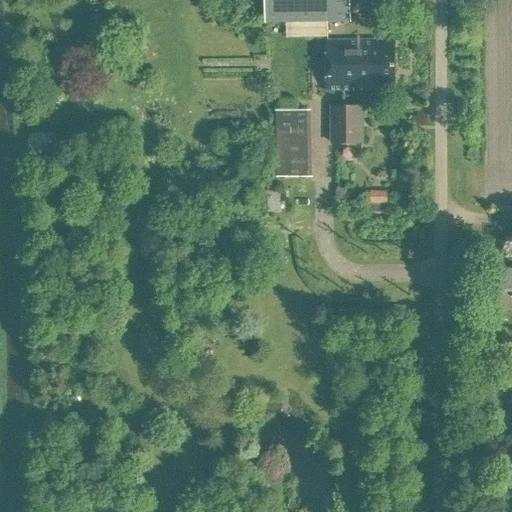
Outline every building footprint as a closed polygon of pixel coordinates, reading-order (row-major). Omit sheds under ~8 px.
[(281,35),(280,23),(286,23),(286,39),(328,38),(328,22),(346,22),(345,0),(264,0),(265,23),(268,23),(268,35),(281,35)] [(362,94),(396,93),(395,51),(388,51),(388,40),(367,41),(367,45),(329,46),(330,99),(362,98),(362,94)] [(337,148),(365,147),(365,110),(336,111),(337,148)] [(280,179),(315,177),(313,132),(279,133),(280,179)] [(348,189),(337,189),(338,200),(349,199),(348,189)] [(370,191),(370,204),(382,204),(388,204),(388,192),(370,191)] [(511,278),(499,279),(500,314),(511,313),(511,278)]
